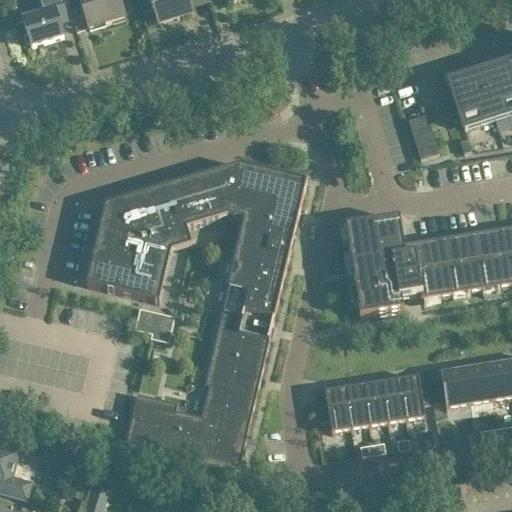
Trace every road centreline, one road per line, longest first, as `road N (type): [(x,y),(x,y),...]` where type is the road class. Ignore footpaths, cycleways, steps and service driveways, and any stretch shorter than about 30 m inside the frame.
road 1 (residential): [(406,470),(300,477),(289,390),(330,214)]
road 2 (unclassified): [(293,30),(14,116)]
road 3 (residential): [(330,214),(331,173),(293,30)]
road 4 (residential): [(330,214),(511,187)]
